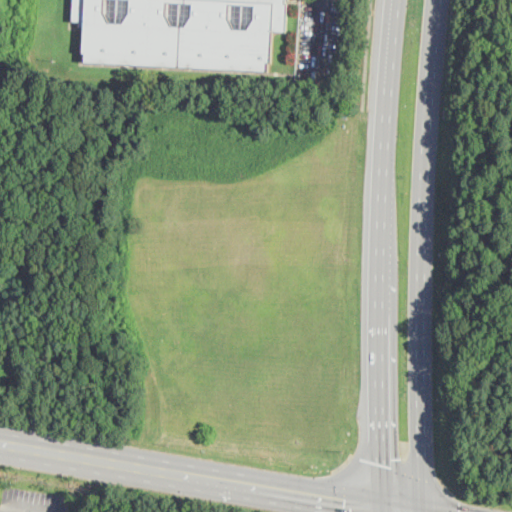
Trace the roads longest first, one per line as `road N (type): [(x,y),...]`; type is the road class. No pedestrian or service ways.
road 1 (primary): [(393,99),(383,314),(386,510)]
road 2 (primary): [(0,442),(386,510)]
road 3 (primary): [(419,511),(424,123)]
road 4 (primary): [(424,123),(433,0)]
